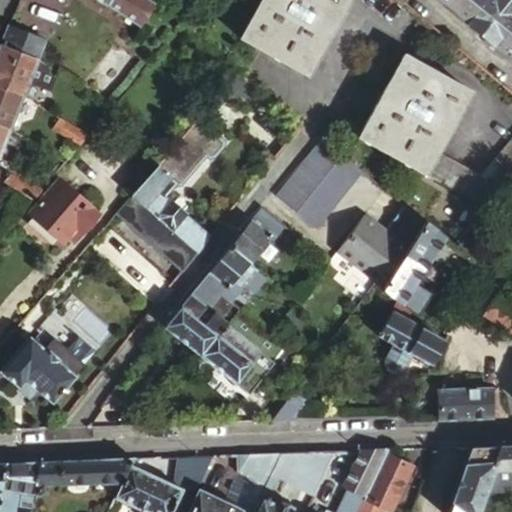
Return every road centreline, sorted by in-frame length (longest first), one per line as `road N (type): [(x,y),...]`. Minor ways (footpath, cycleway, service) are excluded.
road 1 (unclassified): [(51,446),(511,431)]
road 2 (residential): [(303,133),(51,446)]
road 3 (residential): [(511,79),(417,0)]
